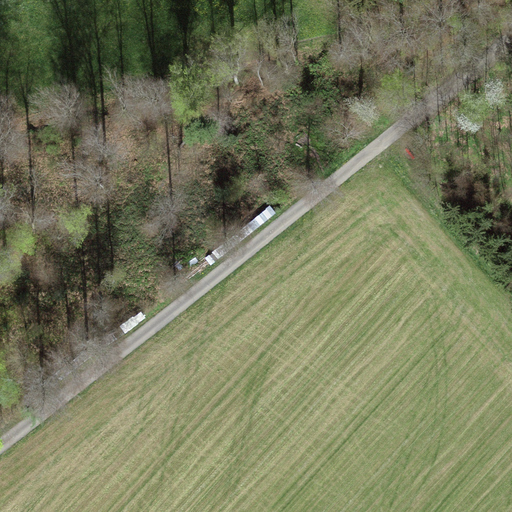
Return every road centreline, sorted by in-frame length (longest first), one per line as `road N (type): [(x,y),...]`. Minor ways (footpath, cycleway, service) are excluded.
road 1 (unclassified): [(0,443),(511,35)]
road 2 (track): [(478,0),(0,135)]
